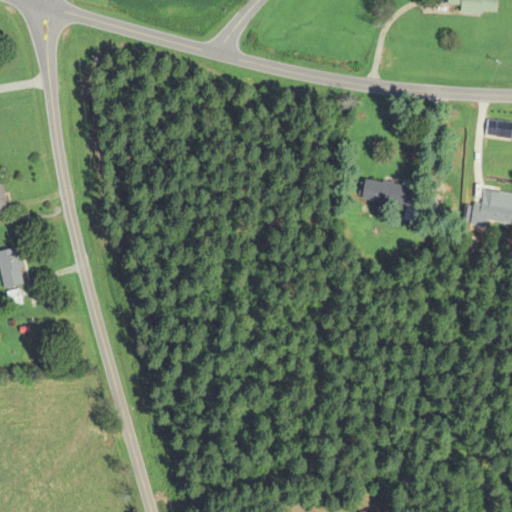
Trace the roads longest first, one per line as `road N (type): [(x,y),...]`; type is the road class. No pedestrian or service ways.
road 1 (residential): [(151,511),(71,219),(40,0)]
road 2 (residential): [(26,0),(352,83),(511,95)]
